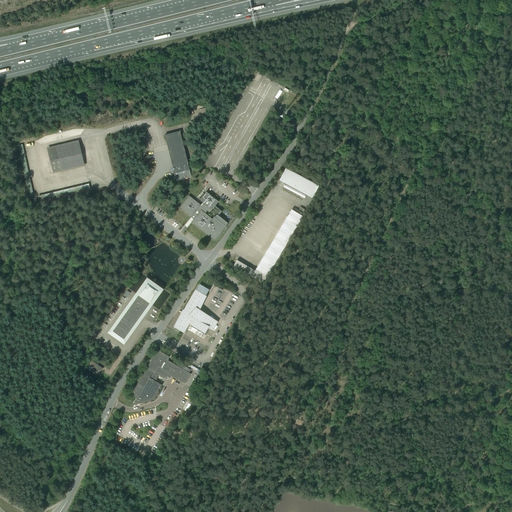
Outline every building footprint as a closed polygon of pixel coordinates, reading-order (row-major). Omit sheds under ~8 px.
[(165,135),(176,181),(191,177),(184,151),(187,150),(183,131),(180,131),(165,135)] [(84,167),(78,141),(46,148),(52,174),(84,167)] [(281,180),(287,183),(286,184),(285,184),(283,187),(304,199),(306,195),(305,194),(306,193),(311,196),(319,186),(285,168),(281,180)] [(199,200),(204,203),(201,206),(194,200),(189,196),(179,208),(191,217),(194,219),(191,222),(203,231),(205,233),(214,241),(225,227),(226,226),(226,225),(228,223),(224,220),(223,219),(220,217),(218,216),(222,211),(217,207),(215,206),(218,202),(206,192),(204,194),(199,200)] [(303,217),(290,209),(250,278),(263,285),(303,217)] [(112,330),(125,339),(160,291),(146,282),(112,330)] [(217,321),(199,309),(208,292),(198,286),(192,297),(174,327),(184,332),(189,324),(205,333),(208,327),(212,330),(217,321)] [(157,350),(132,395),(137,398),(144,402),(154,398),(162,385),(155,381),(158,375),(164,379),(164,378),(166,376),(169,375),(171,376),(185,384),(191,374),(189,373),(191,370),(180,364),(178,367),(167,360),(169,357),(157,350)] [(89,364),(100,372),(103,368),(92,361),(89,364)]
